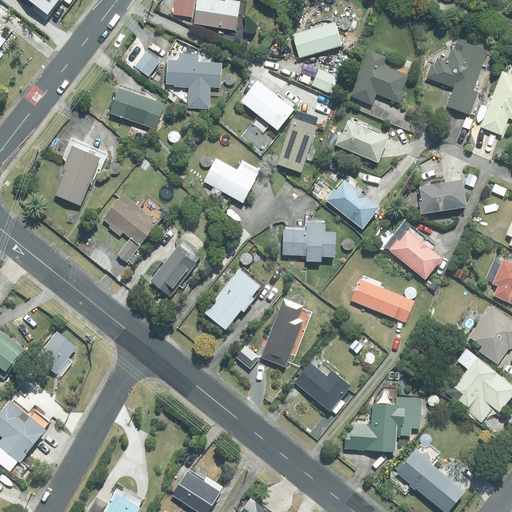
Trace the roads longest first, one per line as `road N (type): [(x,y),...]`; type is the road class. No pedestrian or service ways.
road 1 (residential): [(146,339),(359,511)]
road 2 (residential): [(0,156),(124,0)]
road 3 (residential): [(48,511),(146,339)]
road 4 (residential): [(0,221),(146,339)]
